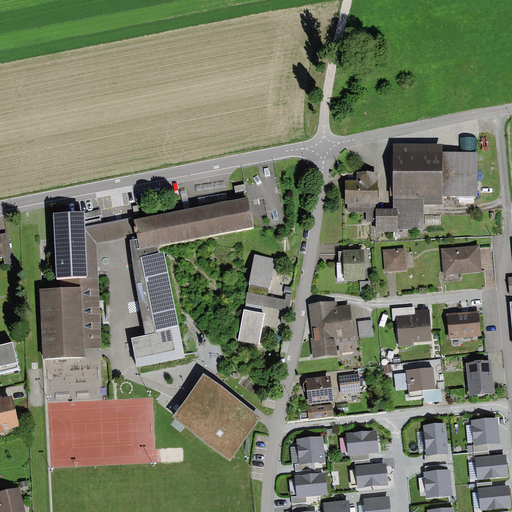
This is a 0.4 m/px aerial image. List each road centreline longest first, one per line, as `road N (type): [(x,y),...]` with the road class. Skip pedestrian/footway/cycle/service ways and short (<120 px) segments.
road 1 (residential): [(266,511),(323,144)]
road 2 (residential): [(0,206),(323,144)]
road 3 (residential): [(511,380),(501,286),(508,205),(499,110)]
road 4 (residential): [(323,144),(499,110)]
road 5 (track): [(323,144),(346,0)]
